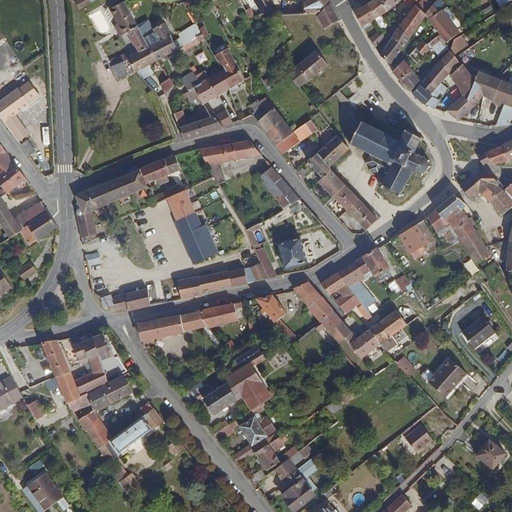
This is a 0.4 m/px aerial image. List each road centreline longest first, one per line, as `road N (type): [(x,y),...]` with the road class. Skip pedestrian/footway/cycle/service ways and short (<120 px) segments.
road 1 (residential): [(65,184),(174,147),(253,131),(355,250)]
road 2 (residential): [(355,250),(318,274),(120,322)]
road 3 (residential): [(264,511),(138,356),(120,322)]
road 4 (tertiary): [(65,184),(56,0)]
road 5 (residential): [(424,120),(446,157),(444,181),(355,250)]
road 6 (residential): [(342,8),(387,81),(424,120)]
